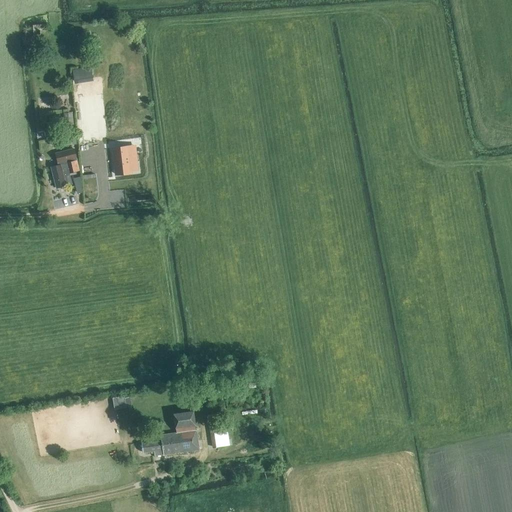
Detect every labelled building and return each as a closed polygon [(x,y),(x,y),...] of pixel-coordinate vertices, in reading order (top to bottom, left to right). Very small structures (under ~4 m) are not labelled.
[(33,36),(41,36),(40,31),(48,31),(48,24),(32,25),(33,36)] [(74,83),(93,81),(92,67),(72,69),(74,83)] [(75,105),(89,103),(87,91),(73,93),(75,105)] [(65,129),(74,128),(72,112),(63,113),(65,129)] [(51,167),(56,188),(72,184),(69,173),(79,171),(74,148),(55,153),(58,165),(51,167)] [(100,177),(110,175),(106,153),(108,153),(107,150),(105,150),(105,152),(95,154),(100,177)] [(128,153),(112,157),(116,176),(132,173),(131,171),(138,170),(136,162),(130,163),(128,153)] [(124,189),(124,203),(151,202),(150,188),(124,189)] [(112,397),(114,408),(126,406),(124,394),(112,397)] [(163,455),(199,450),(193,412),(173,414),(176,433),(160,435),(160,438),(152,439),(152,441),(141,443),(142,452),(153,451),(154,453),(162,452),(163,455)] [(212,448),(230,445),(227,426),(209,428),(212,448)]
